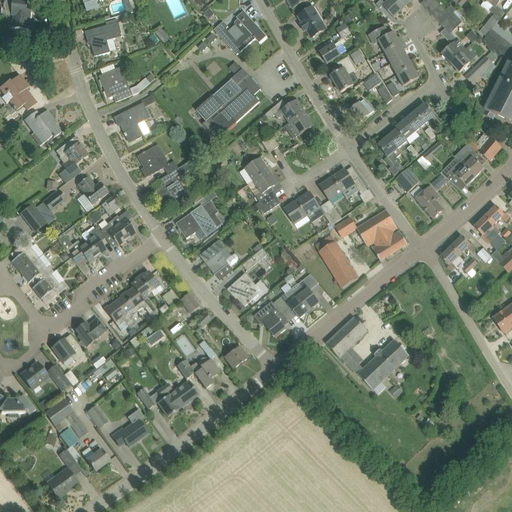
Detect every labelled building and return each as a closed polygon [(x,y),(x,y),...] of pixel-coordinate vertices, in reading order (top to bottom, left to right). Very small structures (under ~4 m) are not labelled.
[(11,0),(9,6),(10,13),(12,13),(12,16),(14,16),(12,28),(29,30),(28,30),(30,18),(32,18),(33,7),(28,6),(29,0),(13,0),(14,0),(13,0),(11,0)] [(83,0),(87,12),(99,8),(97,1),(100,0),(83,0)] [(308,0),(287,0),(293,9),(308,0)] [(383,6),(394,19),(395,18),(394,18),(406,6),(399,0),(388,0),(386,2),(384,3),(381,0),(376,5),(380,9),(383,6)] [(435,0),(425,0),(421,4),(427,10),(436,1),(435,0)] [(480,31),(487,36),(492,29),(499,21),(506,13),(500,8),(499,9),(497,8),(502,1),(506,0),(484,0),(484,2),(481,6),(489,12),(490,11),(495,14),(493,17),(485,27),(480,31)] [(436,1),(427,10),(432,16),(441,7),(436,1)] [(432,16),(437,21),(452,7),(451,6),(446,11),(441,7),(432,16)] [(442,26),(455,14),(454,13),(456,11),(452,7),(437,21),(442,26)] [(305,32),(307,31),(312,39),(327,30),(314,8),(298,18),(303,25),(301,26),(305,32)] [(210,19),(214,16),(214,14),(209,9),(204,13),(210,19)] [(215,31),(237,56),(256,40),(259,43),(267,37),(245,12),(238,19),(244,26),(239,30),(243,35),(237,40),(227,29),(228,27),(224,22),(222,24),(215,31)] [(463,23),(463,22),(460,20),(455,14),(442,26),(445,30),(446,29),(451,34),(452,33),(455,30),(463,23)] [(350,15),(344,20),(348,25),(355,20),(350,15)] [(337,30),(339,34),(342,39),(351,33),(346,24),(345,25),(343,22),(339,24),(341,27),(337,30)] [(90,40),(95,57),(111,53),(111,52),(117,51),(114,39),(122,37),(118,24),(85,32),(88,40),(90,40)] [(171,39),(161,27),(155,32),(165,43),(171,39)] [(379,42),(385,53),(404,42),(401,37),(398,39),(395,33),(390,36),(386,27),(369,36),(374,45),(379,42)] [(492,29),(487,36),(484,39),(493,51),(501,58),(502,56),(511,44),(505,40),(492,29)] [(478,38),(473,32),(467,37),(469,39),(470,38),(474,42),(475,40),(478,38)] [(467,50),(458,40),(452,46),(442,55),(452,65),(467,50)] [(408,48),(404,42),(385,53),(391,64),(407,56),(404,50),(408,48)] [(333,45),(320,53),(328,64),(340,57),(340,56),(346,52),(343,46),(336,50),(335,48),(333,45)] [(467,50),(452,65),(460,73),(475,59),(467,50)] [(351,55),(357,66),(365,61),(359,51),(351,55)] [(492,52),(486,56),(491,63),(497,58),(492,52)] [(410,61),(407,56),(391,64),(397,75),(417,65),(414,60),(410,61)] [(343,71),(331,77),(341,93),(354,86),(349,78),(357,72),(348,58),(338,64),(343,71)] [(486,58),(474,69),(480,75),(492,64),(486,58)] [(511,61),(510,60),(507,63),(510,64),(484,115),(493,120),(495,116),(511,124),(511,122),(511,120),(511,61)] [(420,71),(417,65),(397,75),(404,87),(420,79),(417,73),(420,71)] [(261,90),(252,80),(243,70),(240,67),(233,73),(237,77),(232,81),(214,97),(213,97),(197,111),(207,122),(203,125),(209,132),(217,125),(225,134),(260,102),(259,101),(259,100),(258,98),(257,99),(254,96),(261,90)] [(122,68),(100,77),(109,99),(114,97),(116,103),(140,94),(156,80),(151,74),(137,87),(131,89),(122,68)] [(376,73),(363,84),(370,92),(383,82),(376,73)] [(29,88),(20,76),(11,83),(9,80),(0,87),(0,89),(5,96),(2,98),(6,104),(9,102),(16,111),(23,105),(28,111),(37,104),(26,90),(29,88)] [(395,98),(400,94),(393,83),(388,87),(395,98)] [(378,91),(387,105),(393,100),(385,86),(378,91)] [(297,101),(277,115),(279,118),(284,116),(289,124),(285,127),(286,128),(290,125),(306,114),(297,101)] [(364,101),(350,112),(360,124),(374,112),(368,106),(364,101)] [(150,118),(144,105),(115,119),(119,127),(121,126),(130,144),(146,136),(139,124),(150,118)] [(416,113),(426,125),(431,121),(437,128),(442,124),(435,116),(426,105),(416,113)] [(279,113),(275,107),(266,115),(270,120),(279,113)] [(36,112),(24,121),(42,144),(53,136),(55,138),(61,133),(52,122),(54,121),(47,111),(40,117),(36,112)] [(406,121),(416,133),(426,125),(416,113),(406,121)] [(306,114),(290,125),(298,137),(314,127),(306,114)] [(178,117),(174,121),(179,127),(184,123),(178,117)] [(397,129),(398,130),(408,142),(407,141),(416,133),(406,121),(397,129)] [(484,126),(481,130),(488,137),(492,132),(484,126)] [(430,129),(426,132),(433,140),(437,137),(430,129)] [(402,154),(399,150),(408,142),(398,130),(388,139),(402,155),(402,154)] [(273,137),(267,141),(274,151),(279,147),(273,137)] [(416,140),(423,148),(427,144),(420,137),(416,140)] [(468,144),(479,154),(490,163),(502,148),(491,139),(484,148),(474,138),(468,144)] [(402,155),(388,139),(379,146),(394,165),(389,170),(395,177),(405,169),(397,159),(402,155)] [(444,148),(446,149),(451,144),(445,139),(439,143),(444,148)] [(267,141),(263,144),(269,154),(274,151),(267,141)] [(439,143),(428,153),(423,157),(428,161),(432,158),(444,148),(439,143)] [(78,169),(76,165),(88,156),(78,144),(70,150),(66,146),(56,154),(64,164),(62,165),(70,176),(78,169)] [(142,170),(146,179),(165,169),(168,174),(179,169),(175,162),(168,166),(167,164),(169,163),(159,145),(138,157),(145,169),(142,170)] [(418,154),(412,146),(408,149),(414,157),(418,154)] [(457,160),(476,178),(485,169),(474,159),(478,155),(467,146),(462,151),(463,151),(464,152),(457,160)] [(215,163),(219,168),(227,161),(223,156),(215,163)] [(423,157),(418,162),(426,171),(432,166),(430,164),(428,161),(423,157)] [(463,183),(467,187),(476,178),(457,160),(455,158),(456,159),(442,173),(458,189),(463,183)] [(253,182),(254,183),(270,173),(261,159),(245,170),(253,182)] [(163,180),(167,186),(156,193),(160,199),(167,211),(177,205),(178,206),(191,197),(179,179),(185,176),(184,175),(195,167),(191,162),(180,169),(163,180)] [(409,169),(397,179),(396,180),(408,194),(420,183),(416,178),(411,172),(409,169)] [(353,181),(346,170),(332,178),(342,194),(343,193),(355,185),(358,190),(360,193),(365,189),(358,178),(353,181)] [(270,173),(254,183),(261,193),(256,196),(260,203),(251,209),(255,214),(260,210),(263,216),(281,204),(274,194),(270,196),(267,192),(278,184),(270,173)] [(442,176),(438,180),(443,186),(448,182),(442,176)] [(96,187),(88,178),(78,185),(85,194),(84,195),(92,205),(108,194),(100,184),(96,187)] [(320,186),(330,201),(330,202),(342,194),(332,178),(320,186)] [(46,190),(56,192),(57,183),(47,182),(46,190)] [(441,198),(431,187),(416,200),(434,220),(444,211),(436,202),(441,198)] [(43,203),(50,212),(50,213),(67,200),(59,190),(56,192),(43,203)] [(374,198),(369,191),(368,192),(362,196),(361,197),(365,204),(374,198)] [(314,212),(318,217),(324,214),(310,193),(297,201),(307,217),(314,212)] [(196,205),(204,199),(200,194),(192,199),(196,205)] [(110,209),(120,202),(115,196),(106,203),(110,209)] [(187,240),(196,233),(201,240),(207,236),(207,237),(218,229),(217,228),(223,224),(216,215),(219,213),(211,201),(208,204),(208,203),(192,214),(176,224),(187,240)] [(295,225),(307,217),(297,201),(285,210),(295,225)] [(505,215),(496,207),(486,217),(494,226),(501,219),(505,223),(511,218),(507,214),(505,215)] [(35,234),(45,226),(31,208),(21,216),(35,234)] [(342,219),(342,218),(336,209),(335,209),(330,212),(337,223),(342,219)] [(393,221),(387,211),(358,229),(351,218),(335,227),(342,239),(357,230),(363,239),(393,221)] [(93,222),(100,217),(96,212),(89,217),(93,222)] [(116,226),(127,240),(136,233),(128,222),(132,219),(127,212),(119,218),(117,216),(112,220),(116,225),(116,226)] [(337,223),(330,212),(325,216),(332,226),(334,224),(337,223)] [(272,226),(274,225),(272,222),(276,219),(274,216),(267,220),(272,226)] [(494,226),(486,217),(475,228),(483,236),(481,237),(488,245),(495,237),(497,236),(491,229),(494,226)] [(396,226),(393,221),(363,239),(368,248),(373,245),(374,244),(394,231),(398,229),(396,226)] [(127,240),(116,226),(111,230),(108,226),(100,233),(106,241),(110,237),(118,247),(127,240)] [(85,242),(97,258),(107,251),(101,244),(106,241),(100,233),(96,228),(88,234),(86,232),(82,236),(86,241),(85,242)] [(507,229),(502,234),(506,238),(511,233),(507,229)] [(394,231),(374,244),(376,247),(373,249),(381,262),(408,245),(400,232),(396,235),(394,231)] [(359,279),(330,237),(316,247),(320,253),(319,254),(342,290),(359,279)] [(452,247),(460,256),(468,248),(472,253),(476,249),(472,244),(470,245),(462,237),(452,247)] [(33,246),(29,241),(21,247),(25,252),(12,263),(21,274),(39,259),(31,249),(33,246)] [(220,241),(200,257),(206,265),(207,264),(216,274),(215,275),(215,276),(216,275),(229,265),(227,262),(232,258),(220,241)] [(85,259),(89,264),(97,258),(85,242),(80,245),(78,242),(66,251),(71,259),(76,265),(76,266),(85,259)] [(253,250),(257,254),(263,249),(264,248),(260,244),(253,250)] [(460,256),(452,247),(441,258),(449,266),(448,268),(452,272),(455,269),(451,265),(460,256)] [(257,254),(243,265),(248,271),(268,254),(263,249),(257,254)] [(492,258),(483,249),(477,255),(486,264),(492,258)] [(492,256),(509,273),(511,270),(511,252),(505,259),(497,251),(492,256)] [(45,279),(46,280),(51,275),(52,276),(54,274),(49,268),(47,270),(39,259),(21,274),(28,283),(28,284),(41,274),(45,279)] [(76,265),(71,259),(66,263),(70,269),(76,265)] [(468,264),(473,269),(475,266),(478,264),(473,259),(468,264)] [(463,269),(467,274),(473,269),(468,264),(463,269)] [(149,272),(140,279),(151,294),(160,287),(149,272)] [(46,280),(45,279),(32,289),(33,290),(41,299),(40,300),(41,300),(54,290),(58,295),(66,289),(62,283),(59,285),(52,276),(51,275),(46,280)] [(235,295),(245,307),(259,294),(255,289),(257,287),(245,275),(228,291),(233,297),(235,295)] [(151,294),(140,279),(131,286),(133,288),(132,289),(152,314),(153,313),(143,300),(151,294)] [(315,290),(307,280),(306,279),(299,284),(300,285),(293,290),(292,289),(292,290),(311,311),(320,303),(311,293),(315,290)] [(152,314),(132,289),(123,296),(137,313),(143,308),(149,316),(152,314)] [(170,307),(179,300),(172,290),(162,297),(170,307)] [(290,307),(300,319),(311,311),(292,290),(278,301),(286,311),(290,307)] [(189,293),(180,301),(191,315),(200,307),(189,293)] [(123,296),(114,303),(133,328),(137,325),(131,318),(137,313),(123,296)] [(260,324),(262,322),(276,339),(276,338),(286,330),(287,330),(276,317),(281,313),(272,302),(254,317),(260,324)] [(114,303),(105,310),(118,328),(124,323),(130,331),(133,328),(114,303)] [(169,309),(165,305),(158,310),(162,315),(169,309)] [(511,305),(494,319),(504,334),(511,327),(511,305)] [(211,320),(205,314),(196,322),(202,328),(211,320)] [(368,332),(355,319),(327,345),(340,359),(342,358),(353,369),(358,375),(364,370),(359,365),(363,361),(351,348),(368,332)] [(98,339),(107,332),(97,320),(90,325),(91,326),(89,328),(86,323),(76,331),(80,336),(78,337),(87,348),(98,340),(98,339)] [(159,331),(155,334),(159,340),(164,337),(159,331)] [(141,344),(136,338),(130,342),(135,349),(141,344)] [(64,340),(52,349),(63,364),(72,358),(76,363),(86,355),(78,345),(71,350),(64,340)] [(112,342),(112,346),(116,351),(121,347),(115,340),(112,342)] [(380,350),(377,353),(394,372),(410,357),(395,341),(383,353),(380,350)] [(212,351),(204,342),(200,346),(207,355),(212,351)] [(135,355),(132,348),(126,351),(129,358),(135,355)] [(225,359),(233,370),(249,359),(241,348),(225,359)] [(364,370),(358,375),(374,391),(380,386),(394,372),(377,353),(375,355),(377,358),(364,370)] [(101,355),(92,362),(97,369),(106,362),(101,355)] [(195,374),(206,390),(207,389),(212,386),(213,384),(212,382),(211,380),(220,373),(211,361),(208,362),(206,359),(205,358),(204,358),(202,359),(191,367),(195,373),(195,374)] [(111,360),(101,367),(104,373),(115,365),(111,360)] [(195,373),(191,367),(186,360),(177,367),(186,379),(195,374),(195,373)] [(21,376),(27,384),(33,391),(49,379),(38,363),(21,376)] [(56,366),(48,372),(63,392),(71,386),(56,366)] [(79,382),(76,378),(69,383),(73,387),(79,382)] [(165,388),(180,409),(198,396),(189,383),(174,393),(168,386),(165,388)] [(397,387),(390,392),(396,399),(403,394),(397,387)] [(158,405),(168,418),(180,409),(165,388),(158,393),(163,400),(158,405)] [(143,389),(137,394),(148,410),(155,405),(143,389)] [(7,400),(0,396),(0,414),(2,416),(25,415),(28,413),(30,416),(37,411),(24,395),(18,400),(7,400)] [(65,399),(45,413),(59,432),(70,425),(80,439),(88,433),(65,399)] [(43,411),(50,407),(46,400),(39,404),(43,411)] [(87,413),(99,429),(109,422),(97,405),(87,413)] [(112,437),(120,447),(125,443),(129,448),(149,434),(138,420),(120,433),(119,432),(112,437)] [(68,448),(78,441),(69,428),(59,435),(68,448)] [(57,437),(49,434),(46,442),(54,445),(57,437)] [(68,449),(75,459),(79,456),(73,446),(68,449)] [(88,462),(96,472),(110,462),(102,451),(101,451),(98,447),(92,452),(95,456),(88,462)] [(70,469),(77,464),(67,452),(61,456),(70,469)] [(69,489),(77,483),(68,470),(48,485),(58,500),(70,491),(69,489)]
